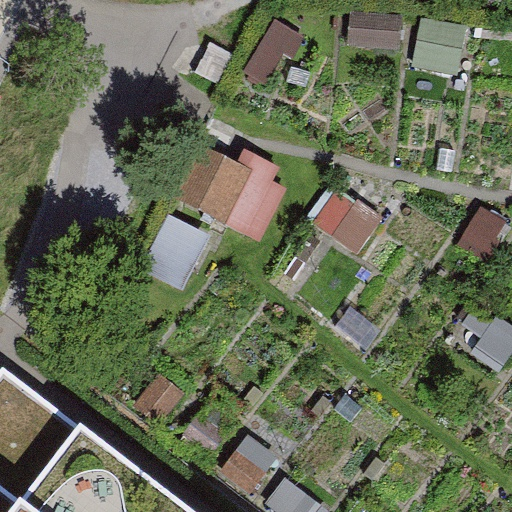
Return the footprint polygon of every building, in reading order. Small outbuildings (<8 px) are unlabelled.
[(209,204),(225,152),(205,146),(189,198),(209,204)] [(234,150),(205,209),(267,240),(296,181),(234,150)] [(317,222),(368,250),(386,219),(335,190),(317,222)] [(171,217),(154,274),(196,286),(213,229),(171,217)] [(0,511),(180,511),(73,432),(0,377),(0,511)]
